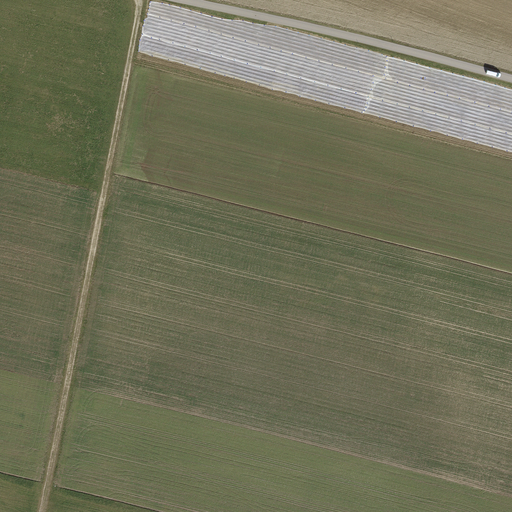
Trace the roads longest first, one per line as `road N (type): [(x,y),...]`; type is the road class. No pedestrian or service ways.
road 1 (track): [(142,0),(42,511)]
road 2 (track): [(511,77),(182,0)]
